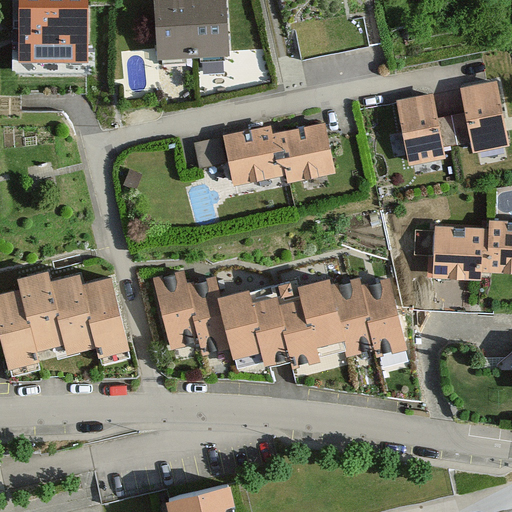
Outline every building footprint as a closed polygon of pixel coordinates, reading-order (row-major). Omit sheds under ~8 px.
[(97,0),(25,0),(25,65),(98,64),(97,0)] [(189,0),(156,0),(160,62),(195,58),(189,0)] [(232,0),(194,0),(196,23),(199,57),(236,52),(232,0)] [(372,58),(365,33),(339,38),(345,64),(372,58)] [(340,63),(334,39),(307,46),(311,68),(340,63)] [(479,157),(511,149),(511,136),(500,86),(464,94),(479,157)] [(415,171),(451,162),(436,99),(400,107),(415,171)] [(291,187),(340,177),(330,128),(310,132),(312,141),(302,143),(300,134),(281,138),(291,187)] [(238,190),(286,179),(276,130),(257,135),(259,144),(248,146),(246,137),(228,141),(238,190)] [(202,164),(231,158),(226,131),(197,137),(202,164)] [(492,277),(511,277),(511,227),(494,227),(492,277)] [(438,282),(488,284),(489,234),(470,233),(469,243),(458,243),(459,233),(440,232),(438,282)] [(151,274),(172,348),(205,339),(210,354),(236,347),(241,366),(269,358),(272,367),(299,360),(302,369),(332,361),(329,347),(356,340),(359,353),(382,346),(386,359),(415,351),(394,276),(367,284),(364,274),(342,280),(340,273),(303,283),(306,294),(290,299),(287,290),(264,296),(261,286),(226,296),(219,270),(193,278),(189,263),(151,274)] [(108,356),(138,349),(120,276),(92,284),(89,270),(64,277),(61,266),(23,276),(25,285),(0,291),(0,317),(14,370),(49,361),(46,346),(72,339),(76,352),(105,344),(108,356)] [(243,511),(238,490),(168,507),(169,511),(243,511)]
